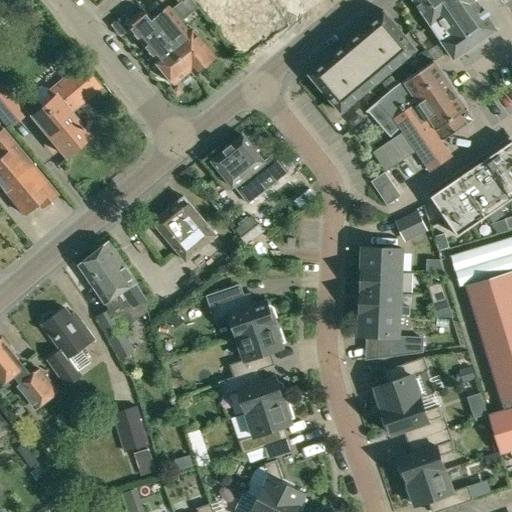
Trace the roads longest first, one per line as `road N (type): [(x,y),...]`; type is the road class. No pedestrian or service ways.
road 1 (residential): [(375,511),(328,346),(330,177),(253,84)]
road 2 (secondary): [(0,299),(183,147)]
road 3 (residential): [(183,147),(65,0)]
road 4 (secondary): [(253,84),(352,0)]
